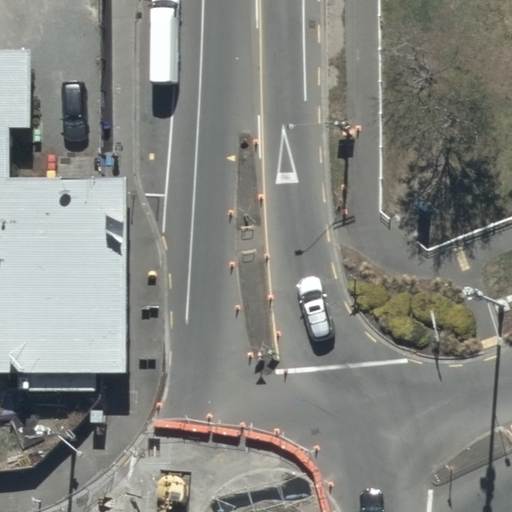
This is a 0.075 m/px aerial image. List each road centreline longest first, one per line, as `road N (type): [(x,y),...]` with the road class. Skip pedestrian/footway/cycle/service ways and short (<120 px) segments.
road 1 (secondary): [(224,446),(220,95),(236,0)]
road 2 (secondary): [(273,0),(290,101),(308,442)]
road 3 (secondary): [(350,467),(511,391)]
